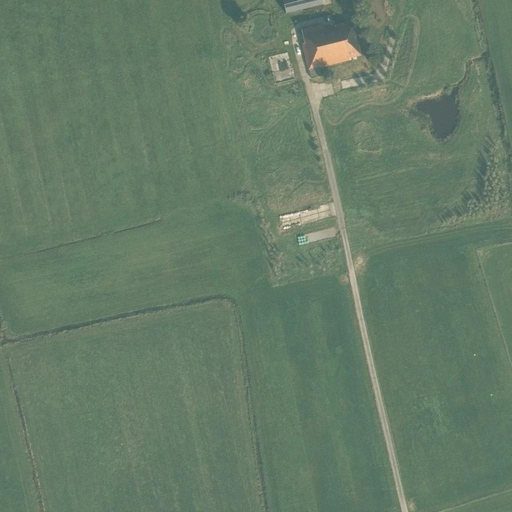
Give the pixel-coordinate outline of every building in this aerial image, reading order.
[(320,5),(318,0),(279,0),(283,15),(284,15),(286,24),(304,20),(301,10),(320,5)] [(350,22),(323,29),(322,25),(299,31),(303,44),(301,44),(308,71),(310,79),(320,77),(318,68),(349,60),(349,59),(359,56),(350,22)] [(289,54),(269,57),(271,70),(291,68),(289,54)] [(266,201),(269,211),(282,207),(278,197),(266,201)] [(286,229),(329,219),(325,204),(283,215),(286,229)] [(299,233),(301,247),(325,243),(323,230),(299,233)]
